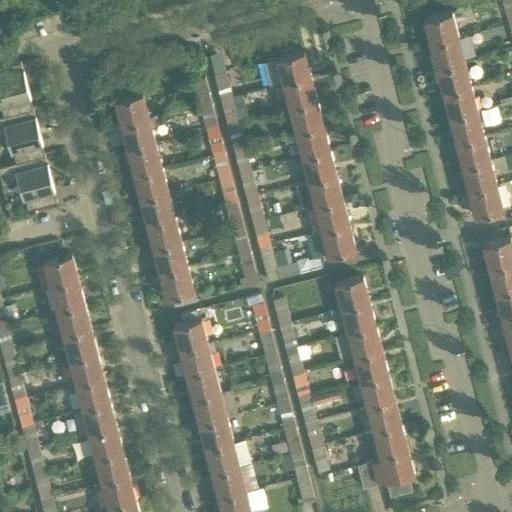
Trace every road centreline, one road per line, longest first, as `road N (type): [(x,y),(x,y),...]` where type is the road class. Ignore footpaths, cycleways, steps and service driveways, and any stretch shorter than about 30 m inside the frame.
road 1 (residential): [(491,504),(451,346),(437,332),(414,244),(360,0)]
road 2 (residential): [(102,215),(70,95),(76,62),(97,48),(282,0)]
road 3 (residential): [(180,511),(102,215)]
